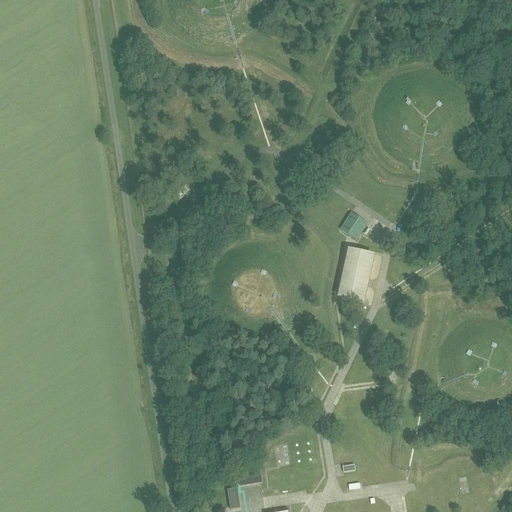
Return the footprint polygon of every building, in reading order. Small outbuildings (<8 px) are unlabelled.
[(186,185),(175,195),(180,200),(191,191),(186,185)] [(353,213),(342,230),(357,240),(368,223),(353,213)] [(374,256),(350,251),(340,297),(364,302),(374,256)] [(241,486),(263,483),(260,468),(239,471),(241,486)] [(238,488),(228,490),(231,509),(241,508),(238,488)]
